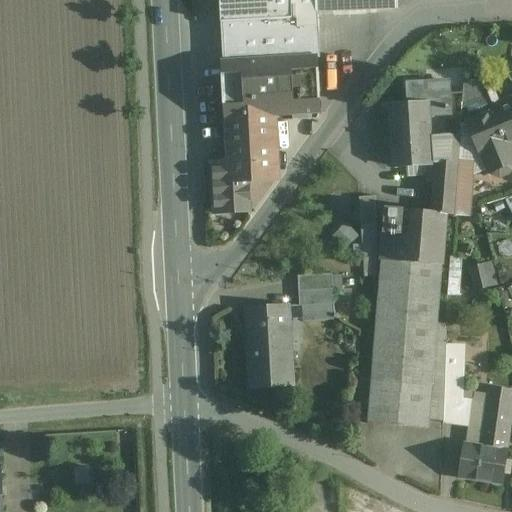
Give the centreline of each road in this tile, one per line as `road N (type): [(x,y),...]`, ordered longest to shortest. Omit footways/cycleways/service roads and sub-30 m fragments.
road 1 (residential): [(511,10),(423,16),(397,37),(179,317)]
road 2 (secondary): [(163,0),(179,317)]
road 3 (residential): [(448,511),(280,435),(184,402)]
road 4 (unclassified): [(184,402),(0,416)]
